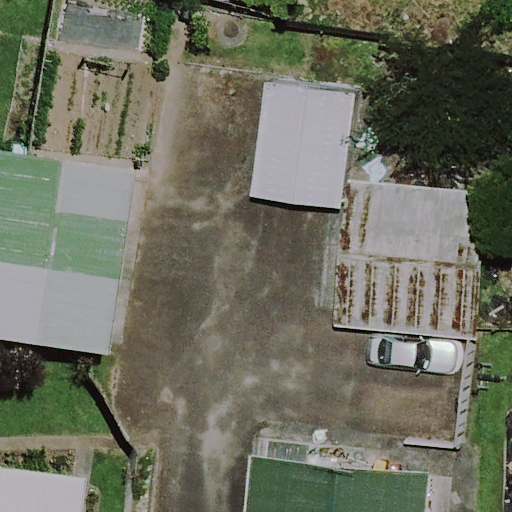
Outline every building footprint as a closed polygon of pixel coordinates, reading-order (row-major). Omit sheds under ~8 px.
[(357,91),(268,78),(250,199),(339,212),(357,91)] [(120,175),(0,160),(0,347),(97,360),(120,175)] [(490,203),(346,184),(327,323),(472,343),(490,203)] [(421,511),(425,476),(256,460),(251,511),(421,511)] [(70,511),(75,489),(0,477),(0,511),(70,511)]
